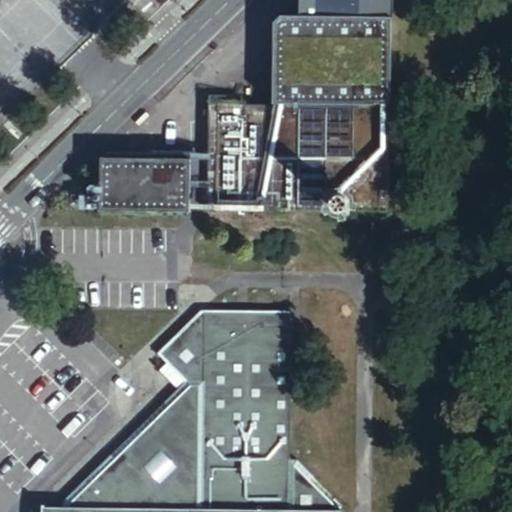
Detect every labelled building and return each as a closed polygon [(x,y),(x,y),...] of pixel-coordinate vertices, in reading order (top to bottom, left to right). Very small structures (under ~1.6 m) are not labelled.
[(210,95),(209,206),(390,208),(393,0),(302,0),(303,11),(281,11),(275,16),(274,99),(248,98),(248,96),(210,95)] [(103,153),(101,205),(191,206),(193,146),(154,146),(154,153),(103,153)] [(287,285),(203,284),(202,448),(206,449),(205,482),(61,482),(40,482),(39,511),(336,511),(337,483),(282,483),(281,450),(286,450),(287,435),(287,285)] [(202,448),(203,284),(199,284),(182,307),(158,325),(184,352),(60,474),(61,482),(205,482),(206,449),(202,448)] [(295,437),(287,435),(286,450),(281,450),(282,483),(337,483),(337,477),(295,437)]
